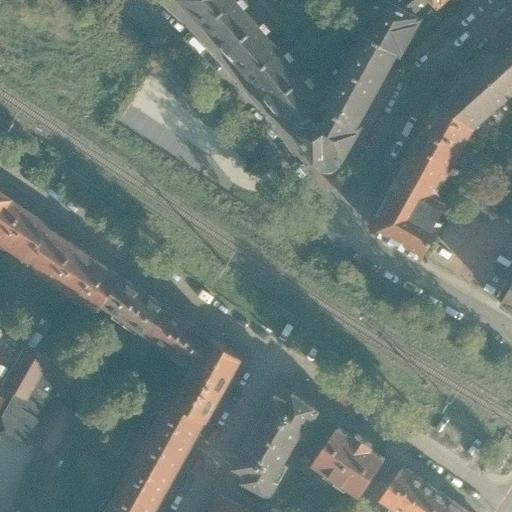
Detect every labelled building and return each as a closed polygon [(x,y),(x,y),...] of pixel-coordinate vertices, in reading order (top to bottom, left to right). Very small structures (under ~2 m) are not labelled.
[(93,0),(53,0),(81,19),(93,0)] [(183,0),(203,20),(225,0),(183,0)] [(246,0),(225,0),(203,20),(231,51),(264,20),(246,0)] [(396,0),(390,0),(375,34),(405,49),(424,14),(396,0)] [(396,0),(424,14),(440,0),(396,0)] [(264,20),(231,51),(253,75),(287,45),(264,20)] [(369,30),(333,96),(300,127),(311,142),(323,159),(326,160),(329,161),(332,162),(335,162),(338,162),(341,161),(343,160),(346,159),(356,139),(373,108),(391,76),(405,49),(375,34),(369,30)] [(511,33),(485,57),(511,87),(511,33)] [(287,45),(253,75),(275,99),(309,69),(287,45)] [(511,87),(485,57),(444,95),(474,126),(511,89),(511,87)] [(309,69),(275,99),(300,127),(333,96),(309,69)] [(443,181),(474,126),(444,95),(435,111),(416,142),(390,186),(371,219),(373,227),(423,258),(443,222),(438,219),(447,202),(438,197),(447,184),(443,181)] [(511,193),(500,187),(460,197),(483,220),(504,215),(511,219),(511,193)] [(6,199),(0,208),(0,247),(43,273),(65,237),(6,199)] [(65,237),(43,273),(101,312),(106,303),(124,276),(65,237)] [(124,276),(106,303),(143,328),(161,302),(124,276)] [(511,284),(501,302),(511,308),(511,284)] [(195,326),(161,302),(143,328),(177,353),(195,326)] [(198,367),(179,397),(215,419),(247,361),(195,326),(177,353),(198,367)] [(49,362),(52,357),(27,343),(2,386),(14,393),(27,400),(49,362)] [(55,398),(79,412),(93,387),(49,362),(27,400),(14,393),(1,416),(5,432),(27,445),(30,440),(55,398)] [(237,479),(265,495),(275,480),(272,479),(305,420),(309,424),(318,409),(289,390),(284,397),(270,391),(227,467),(240,474),(237,479)] [(152,443),(189,466),(215,419),(179,397),(152,443)] [(43,447),(54,454),(79,412),(55,398),(30,440),(43,447)] [(384,457),(335,424),(309,463),(357,496),(384,457)] [(124,489),(161,511),(189,466),(152,443),(124,489)] [(25,478),(30,479),(44,487),(61,458),(54,454),(43,447),(25,478)] [(397,511),(444,511),(450,502),(406,472),(384,504),(397,511)] [(15,506),(25,511),(35,511),(48,489),(44,487),(30,479),(15,506)] [(109,511),(160,511),(161,511),(124,489),(109,511)] [(252,511),(253,511),(217,490),(204,511),(252,511)] [(468,511),(450,502),(444,511),(468,511)]
